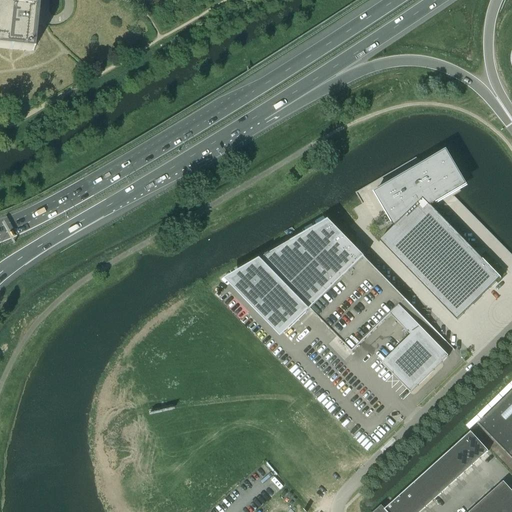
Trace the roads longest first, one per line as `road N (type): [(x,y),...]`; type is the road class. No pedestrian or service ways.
road 1 (motorway): [(394,0),(73,197),(0,231)]
road 2 (motorway): [(0,273),(260,113)]
road 3 (motorway): [(260,113),(367,68),(407,60),(455,70),(511,127)]
road 4 (unclassified): [(337,511),(345,492),(511,331)]
road 5 (motorway): [(260,113),(436,0)]
road 6 (unknown): [(394,445),(315,365),(307,348),(316,335)]
